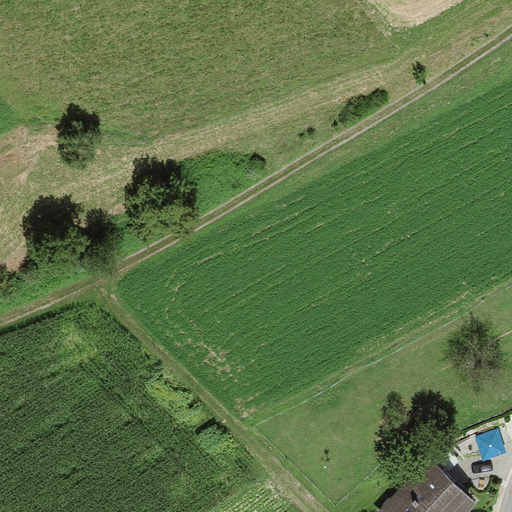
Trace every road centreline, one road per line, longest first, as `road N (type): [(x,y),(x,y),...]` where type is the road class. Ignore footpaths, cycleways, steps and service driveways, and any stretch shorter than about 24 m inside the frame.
road 1 (track): [(0,321),(153,250),(511,28)]
road 2 (track): [(348,511),(100,277)]
